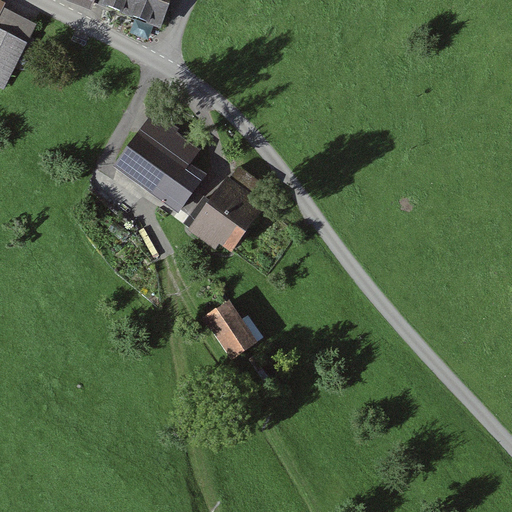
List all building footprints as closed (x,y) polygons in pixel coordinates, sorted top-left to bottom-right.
[(62,0),(92,12),(96,3),(159,30),(172,0),(62,0)] [(0,20),(6,9),(0,5),(0,86),(4,89),(25,44),(0,31),(0,20)] [(154,118),(117,166),(188,221),(216,186),(192,167),(202,155),(154,118)] [(191,236),(234,261),(264,208),(221,184),(191,236)] [(235,364),(264,343),(233,301),(204,322),(235,364)]
